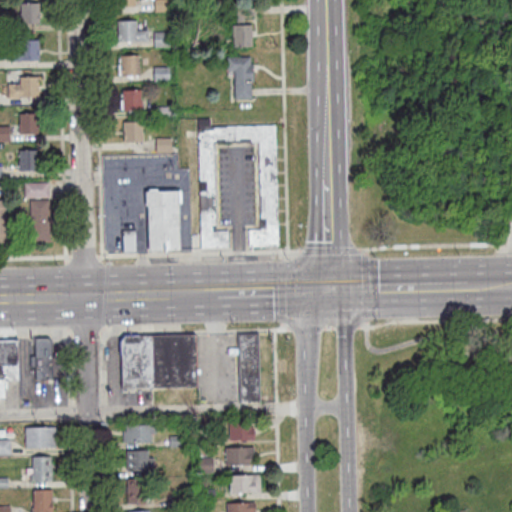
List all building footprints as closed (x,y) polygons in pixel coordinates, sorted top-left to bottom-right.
[(153,0),(167,0),(168,13),(153,13),(153,0)] [(38,2),(39,24),(20,24),(19,3),(38,2)] [(236,25),(235,17),(230,17),(230,7),(249,6),(250,17),(243,17),(244,25),(251,25),(251,47),(232,48),(231,25),(236,25)] [(117,21),(135,20),(136,30),(147,30),(147,41),(117,41),(117,21)] [(153,33),(169,33),(169,48),(153,48),(153,33)] [(8,62),(8,49),(19,49),(19,40),(37,40),(38,61),(8,62)] [(138,55),(138,77),(120,78),(119,55),(138,55)] [(249,56),(249,64),(252,64),(252,79),(250,79),(251,99),(234,99),(233,71),(226,71),(226,57),(249,56)] [(153,68),(168,67),(169,81),(153,81),(153,68)] [(38,97),(7,98),(7,84),(19,84),(18,77),(37,76),(38,97)] [(121,90),(141,90),(141,110),(122,111),(121,90)] [(154,107),(169,107),(169,117),(154,117),(154,107)] [(18,113),(37,112),(38,134),(19,134),(18,113)] [(215,229),(227,229),(227,247),(200,247),(196,118),(209,118),(209,125),(274,124),(277,244),(248,245),(247,228),(260,228),(258,141),(213,142),(215,229)] [(122,121),(141,121),(142,142),(123,142),(122,121)] [(0,126),(9,126),(9,142),(0,142),(0,126)] [(155,138),(170,138),(170,153),(155,153),(155,138)] [(18,150),(36,149),(37,171),(19,172),(18,150)] [(23,183),(48,183),(48,198),(23,198),(23,183)] [(179,188),(179,200),(176,201),(178,248),(147,248),(145,204),(144,204),(144,189),(179,188)] [(48,217),(51,217),(51,225),(48,225),(49,242),(30,242),(29,200),(47,200),(48,217)] [(123,229),(134,229),(134,249),(123,249),(123,229)] [(120,387),(118,338),(122,334),(194,333),(195,385),(120,387)] [(237,335),(239,401),(258,400),(255,334),(237,335)] [(33,338),(46,337),(47,338),(48,339),(49,340),(50,341),(51,380),(35,381),(33,338)] [(0,339),(17,339),(17,381),(5,381),(5,399),(0,399),(0,339)] [(228,441),(227,423),(250,422),(251,428),(253,428),(254,440),(228,441)] [(150,433),(150,441),(122,442),(122,431),(125,431),(125,425),(149,425),(149,426),(155,426),(155,433),(150,433)] [(25,428),(54,427),(55,448),(25,448),(25,428)] [(168,436),(184,436),(184,446),(168,446),(168,436)] [(0,440),(10,440),(10,455),(0,455),(0,440)] [(224,448),(253,447),(253,453),(250,453),(250,465),(225,465),(224,448)] [(148,464),(148,471),(126,471),(125,451),(147,450),(147,457),(153,457),(153,464),(148,464)] [(31,457),(50,457),(51,481),(30,482),(30,475),(32,474),(31,457)] [(199,458),(213,457),(213,472),(199,473),(199,458)] [(228,475),(259,474),(259,492),(228,492),(228,475)] [(0,478),(8,478),(8,489),(0,489),(0,478)] [(126,479),(144,478),(144,503),(127,504),(126,479)] [(31,511),(52,511),(52,489),(32,489),(31,511)] [(199,490),(214,489),(214,500),(199,501),(199,490)] [(170,496),(185,496),(185,506),(170,506),(170,496)] [(226,511),(226,503),(254,502),(254,511),(226,511)]
